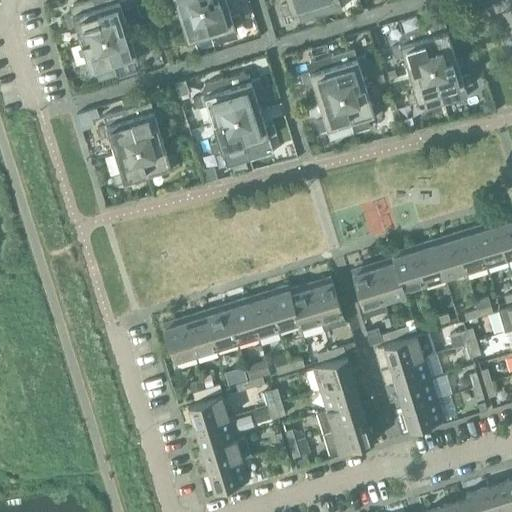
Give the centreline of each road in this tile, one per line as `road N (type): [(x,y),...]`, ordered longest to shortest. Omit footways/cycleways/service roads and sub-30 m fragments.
road 1 (residential): [(249,511),(511,444)]
road 2 (residential): [(175,511),(118,340)]
